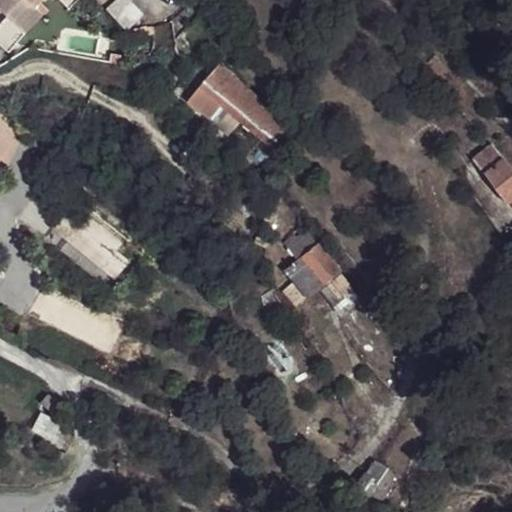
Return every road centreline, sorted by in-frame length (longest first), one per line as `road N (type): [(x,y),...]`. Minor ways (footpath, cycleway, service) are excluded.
road 1 (residential): [(467,160),(433,126),(406,138),(424,222),(426,291),(412,361),(392,424),(330,485),(279,486),(60,373)]
road 2 (unclassified): [(49,502),(83,448),(60,373)]
